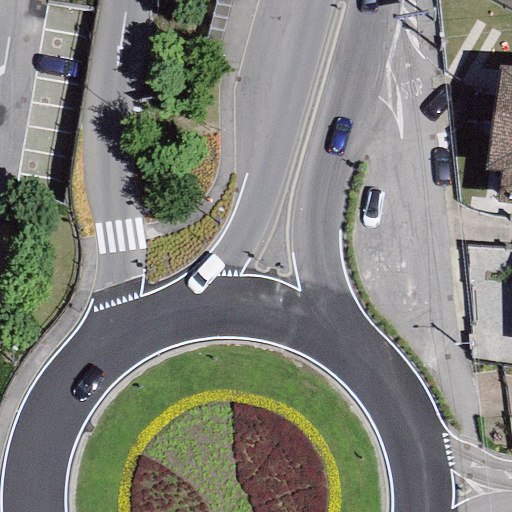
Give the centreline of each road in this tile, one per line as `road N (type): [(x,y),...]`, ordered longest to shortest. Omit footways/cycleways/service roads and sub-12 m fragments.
road 1 (primary): [(264,286),(196,288),(133,312),(81,357),(48,416),(37,483),(42,511)]
road 2 (primary): [(432,494),(431,447),(411,388),(373,339),(323,304),(264,286)]
road 3 (primary): [(264,286),(327,0)]
